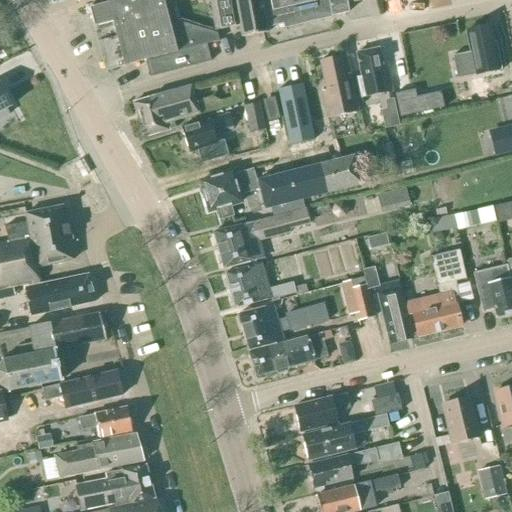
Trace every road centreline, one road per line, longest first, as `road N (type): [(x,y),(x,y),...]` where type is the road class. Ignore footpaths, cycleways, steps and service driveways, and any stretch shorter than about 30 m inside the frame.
road 1 (residential): [(84,111),(344,37),(511,2)]
road 2 (residential): [(175,511),(89,232),(139,204)]
road 3 (residential): [(222,406),(511,339)]
road 4 (secondary): [(222,406),(182,278),(139,204)]
road 5 (secondary): [(84,111),(24,0)]
